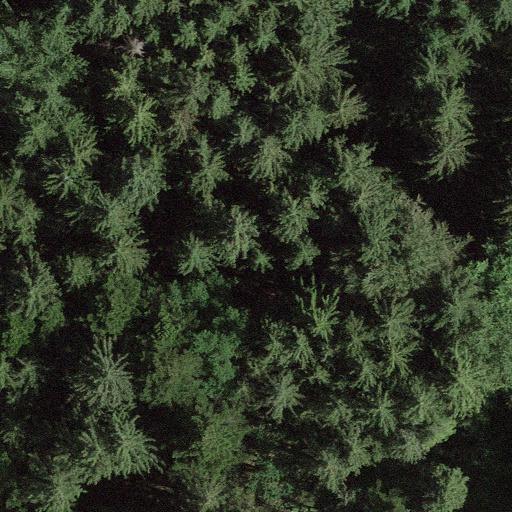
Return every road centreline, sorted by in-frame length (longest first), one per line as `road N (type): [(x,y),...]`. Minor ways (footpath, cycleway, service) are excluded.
road 1 (track): [(0,251),(340,288),(454,266),(511,224)]
road 2 (track): [(160,268),(118,137),(13,0)]
